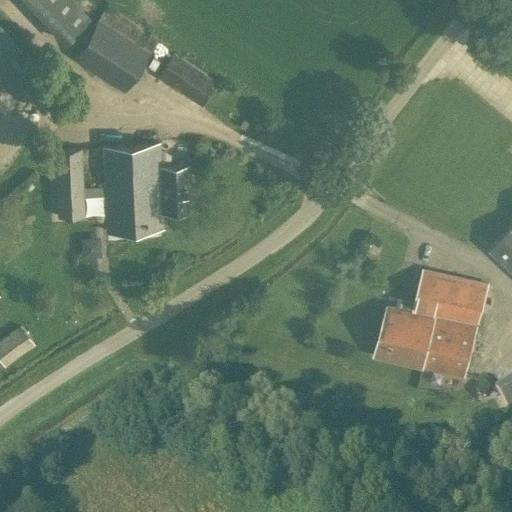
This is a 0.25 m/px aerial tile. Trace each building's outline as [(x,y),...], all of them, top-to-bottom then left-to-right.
[(27,0),(69,38),(92,12),(78,0),(27,0)] [(123,93),(158,39),(107,6),(72,59),(123,93)] [(38,109),(58,89),(0,28),(0,107),(19,89),(38,109)] [(173,53),(172,55),(158,78),(168,85),(184,60),(173,53)] [(161,212),(191,211),(188,165),(160,167),(158,143),(102,146),(107,231),(162,228),(161,212)] [(57,218),(85,215),(81,148),(54,150),(57,218)] [(511,213),(484,242),(511,269),(511,213)] [(386,305),(374,357),(422,368),(423,364),(465,374),(487,286),(423,270),(415,301),(398,297),(395,307),(386,305)] [(0,360),(5,368),(35,345),(20,325),(0,339),(0,360)] [(511,412),(511,410),(511,383),(498,392),(511,412)]
